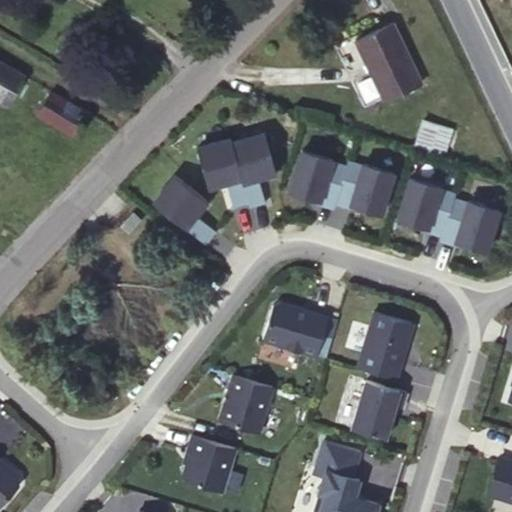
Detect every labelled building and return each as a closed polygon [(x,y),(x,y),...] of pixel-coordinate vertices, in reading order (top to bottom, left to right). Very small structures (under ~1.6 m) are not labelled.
[(400,19),(363,37),(391,96),(429,79),(400,19)] [(0,60),(0,98),(7,102),(24,75),(0,60)] [(51,91),(38,112),(72,133),(85,111),(51,91)] [(422,116),(413,145),(445,155),(454,126),(422,116)] [(195,138),(207,188),(275,174),(267,128),(195,138)] [(290,183),(325,192),(340,153),(304,143),(290,183)] [(347,196),(383,206),(396,171),(367,160),(347,196)] [(150,188),(190,224),(211,196),(171,162),(150,188)] [(401,214),(435,224),(454,187),(410,174),(401,214)] [(475,199),(458,232),(492,249),(507,210),(475,199)] [(258,334),(319,352),(331,316),(280,300),(258,334)] [(377,306),(357,364),(396,376),(417,323),(377,306)] [(276,388),(224,377),(215,415),(264,430),(276,388)] [(364,379),(351,426),(391,439),(403,389),(364,379)] [(0,511),(4,511),(28,484),(0,460),(0,459),(20,435),(0,420),(0,511)] [(235,447),(193,436),(181,477),(222,494),(235,447)] [(321,473),(315,511),(379,511),(384,490),(356,477),(364,448),(324,439),(313,466),(321,473)] [(511,454),(493,453),(484,493),(511,501),(511,454)]
